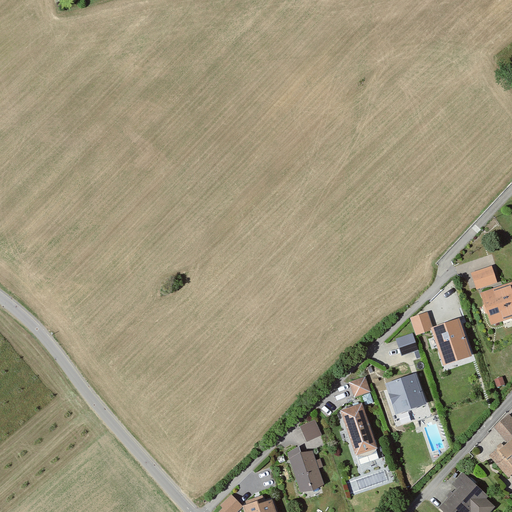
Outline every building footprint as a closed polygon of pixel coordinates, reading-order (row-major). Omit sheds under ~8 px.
[(473,270),(477,288),(498,283),(495,266),(473,270)] [(511,286),(484,296),(494,327),(511,320),(511,286)] [(411,317),(417,334),(434,329),(428,311),(411,317)] [(464,321),(435,330),(447,368),(476,359),(464,321)] [(415,333),(398,336),(402,354),(419,350),(415,333)] [(351,381),(356,396),(372,391),(367,375),(351,381)] [(420,375),(389,385),(399,416),(430,406),(420,375)] [(366,404),(343,412),(359,459),(382,451),(366,404)] [(511,418),(510,416),(496,429),(507,442),(489,457),(510,481),(511,479),(511,418)] [(318,419),(302,425),(308,441),(324,434),(318,419)] [(315,452),(291,460),(303,494),(327,486),(315,452)] [(490,497),(463,473),(452,485),(457,490),(440,510),(442,511),(492,511),(494,510),(486,503),(490,497)] [(233,493),(218,509),(220,511),(238,511),(245,505),(233,493)] [(280,511),(276,498),(247,507),(248,511),(280,511)]
